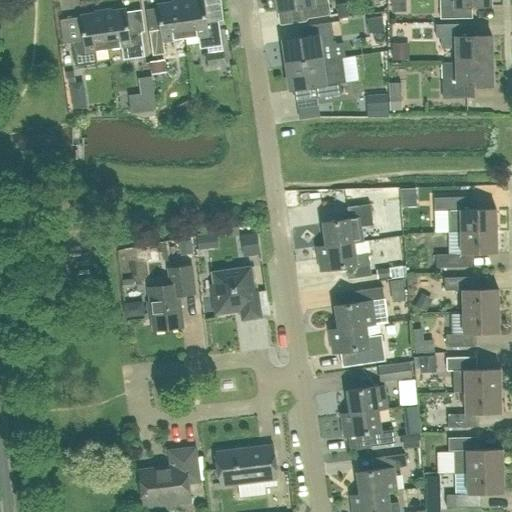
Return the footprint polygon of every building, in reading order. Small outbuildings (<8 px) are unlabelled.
[(163,42),(185,38),(180,0),(177,0),(172,1),(172,3),(157,5),(161,29),(149,31),(153,56),(165,54),(163,42)] [(180,0),(185,38),(198,37),(200,49),(222,46),(218,21),(206,23),(203,0),(189,0),(188,0),(180,0)] [(327,0),(276,0),(278,11),(304,8),(305,19),(330,15),(327,0)] [(465,7),(490,6),(490,0),(440,0),(441,19),(465,18),(465,7)] [(345,5),(337,7),(338,17),(346,16),(345,5)] [(103,10),(108,49),(122,47),(123,60),(145,57),(141,32),(129,34),(126,9),(111,11),(111,9),(103,10)] [(95,51),(108,49),(103,10),(95,12),(95,13),(80,15),(84,40),(72,42),(75,67),(97,64),(95,51)] [(382,16),(366,19),(368,34),(384,31),(382,16)] [(308,37),(283,41),(286,66),(322,61),(320,47),(334,45),(331,23),(306,26),(308,37)] [(456,62),(492,61),(491,36),(466,37),(466,24),(436,25),(436,38),(441,38),(441,49),(456,48),(456,62)] [(393,48),(393,59),(408,59),(408,48),(393,48)] [(207,54),(209,66),(224,64),(223,52),(207,54)] [(342,58),(322,61),(286,66),(290,91),(315,87),(317,98),(341,95),(340,83),(346,82),(342,58)] [(467,87),(493,86),(492,61),(456,62),(442,63),(443,99),(468,98),(467,87)] [(153,74),(165,72),(163,62),(151,64),(153,74)] [(75,70),(67,71),(68,83),(76,82),(75,70)] [(152,78),(140,79),(142,95),(145,111),(156,109),(152,78)] [(372,97),(372,112),(387,111),(386,97),(372,97)] [(401,97),(389,98),(390,109),(401,109),(401,97)] [(190,106),(179,111),(184,120),(194,114),(190,106)] [(399,198),(408,198),(407,189),(398,190),(399,198)] [(383,194),(385,210),(399,209),(397,193),(383,194)] [(449,232),(461,232),(496,231),(496,209),(473,209),(472,197),(434,198),(434,211),(449,211),(449,232)] [(354,242),(354,243),(363,242),(361,227),(373,225),(370,204),(347,207),(348,219),(322,223),(326,246),(354,242)] [(496,231),(461,232),(449,232),(450,254),(435,255),(436,268),(474,267),(474,254),(497,253),(496,231)] [(257,233),(245,235),(248,255),(260,253),(257,233)] [(191,242),(179,243),(180,251),(191,250),(191,242)] [(354,242),(326,246),(317,247),(320,271),(346,268),(348,279),(371,276),(368,253),(356,254),(354,243),(354,242)] [(411,250),(411,269),(433,269),(433,250),(411,250)] [(182,327),(178,296),(194,294),(191,266),(169,269),(171,286),(149,288),(151,302),(147,302),(149,314),(152,314),(154,331),(182,327)] [(254,292),(250,267),(212,273),(216,296),(213,297),(215,315),(240,311),(242,320),(260,317),(257,292),(254,292)] [(376,270),(377,278),(389,276),(388,268),(376,270)] [(463,312),(498,311),(498,289),(475,290),(474,277),(444,278),(445,291),(462,290),(463,312)] [(133,279),(121,280),(122,289),(134,288),(133,279)] [(403,280),(391,281),(393,291),(404,289),(403,280)] [(335,306),(338,329),(366,325),(367,326),(376,325),(376,324),(388,322),(385,299),(383,287),(359,290),(361,302),(335,306)] [(415,306),(425,311),(430,302),(420,297),(415,306)] [(498,311),(463,312),(463,334),(446,335),(446,347),(476,347),(476,334),(499,333),(498,311)] [(368,337),(367,326),(366,325),(338,329),(329,330),(332,354),(358,350),(360,364),(385,361),(381,335),(368,337)] [(432,340),(423,341),(415,342),(415,351),(433,350),(432,340)] [(433,356),(420,356),(420,372),(433,371),(433,356)] [(453,371),(453,393),(465,392),(501,391),(500,369),(477,370),(477,357),(446,358),(446,371),(453,371)] [(380,383),(412,378),(409,362),(377,366),(380,383)] [(378,410),(387,409),(384,385),(346,391),(350,413),(378,410)] [(501,391),(465,392),(465,414),(448,415),(448,428),(478,427),(478,414),(501,414),(501,391)] [(420,431),(417,406),(407,407),(409,432),(420,431)] [(381,431),(378,410),(350,413),(341,414),(344,437),(370,434),(371,446),(395,443),(393,429),(381,431)] [(402,449),(420,447),(418,433),(400,436),(402,449)] [(453,451),(454,474),(455,474),(467,474),(467,472),(503,471),(502,449),(479,450),(479,437),(448,438),(449,451),(453,451)] [(265,495),(264,481),(277,479),(273,445),(215,452),(219,486),(238,484),(240,498),(265,495)] [(145,505),(188,499),(186,482),(198,481),(194,449),(170,452),(172,469),(141,473),(145,505)] [(388,491),(388,492),(397,491),(394,468),(406,466),(405,454),(381,457),(382,469),(356,472),(359,494),(359,495),(388,491)] [(467,472),(467,474),(455,474),(456,495),(446,495),(446,508),(480,507),(480,494),(503,494),(503,471),(467,472)] [(389,504),(388,492),(388,491),(359,495),(359,494),(350,495),(352,511),(399,511),(399,506),(396,503),(389,504)] [(428,503),(428,511),(438,511),(438,502),(428,503)]
